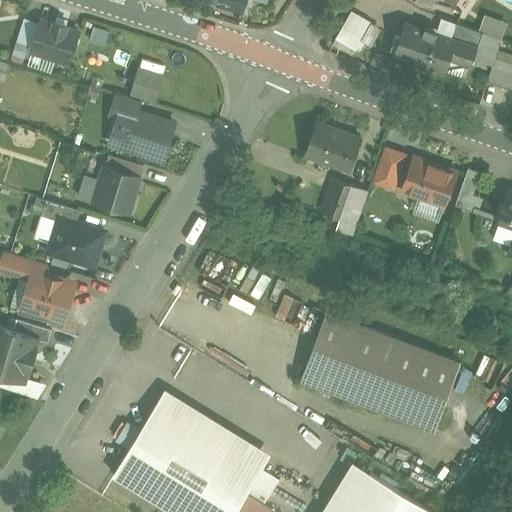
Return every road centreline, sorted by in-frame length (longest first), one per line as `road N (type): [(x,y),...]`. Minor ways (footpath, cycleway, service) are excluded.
road 1 (residential): [(285,60),(8,511)]
road 2 (residential): [(285,60),(511,143)]
road 3 (residential): [(92,0),(285,60)]
